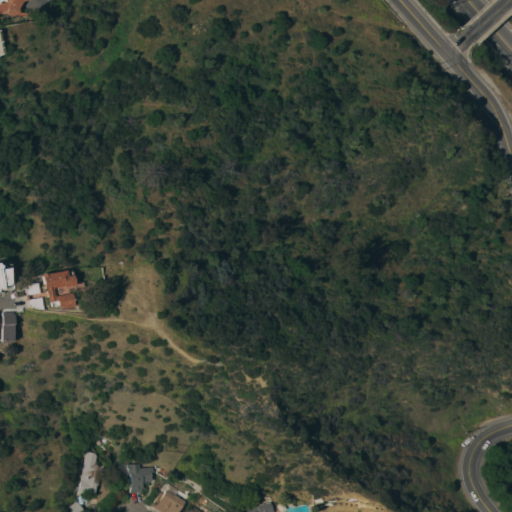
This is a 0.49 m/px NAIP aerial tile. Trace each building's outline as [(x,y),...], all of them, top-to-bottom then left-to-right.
[(0,10),(0,0),(19,0),(16,1),(12,8),(12,13),(2,16),(1,14),(0,10)] [(37,273),(55,270),(56,272),(61,271),(64,285),(53,287),(53,286),(44,287),(42,289),(43,295),(45,296),(60,293),(63,306),(51,308),(51,307),(47,308),(47,306),(44,307),(43,306),(40,306),(39,302),(38,303),(37,299),(35,289),(34,290),(34,288),(33,287),(32,285),(33,284),(32,276),(31,277),(31,274),(37,273)] [(31,299),(33,309),(19,306),(18,300),(17,300),(16,299),(16,295),(16,289),(19,288),(19,284),(27,283),(29,293),(22,294),(18,295),(19,299),(22,299),(31,297),(31,299)] [(94,453),(96,456),(94,464),(103,466),(101,474),(99,474),(97,485),(95,484),(93,496),(77,493),(77,491),(75,490),(75,486),(78,487),(86,451),(94,453)] [(118,464),(126,464),(128,464),(128,465),(139,464),(139,468),(152,467),(152,475),(150,475),(150,481),(144,482),(144,484),(141,484),(142,492),(130,493),(129,476),(120,477),(118,464)] [(173,482),(167,477),(172,469),(179,473),(173,482)] [(188,497),(184,503),(184,502),(177,511),(156,511),(154,510),(156,506),(157,507),(159,505),(156,503),(157,502),(154,500),(160,492),(162,494),(164,491),(163,491),(168,484),(188,497)] [(70,511),(69,510),(67,508),(71,505),(74,503),(76,501),(85,511),(70,511)] [(235,511),(235,510),(246,507),(246,508),(255,506),(255,505),(268,502),(271,511),(235,511)]
